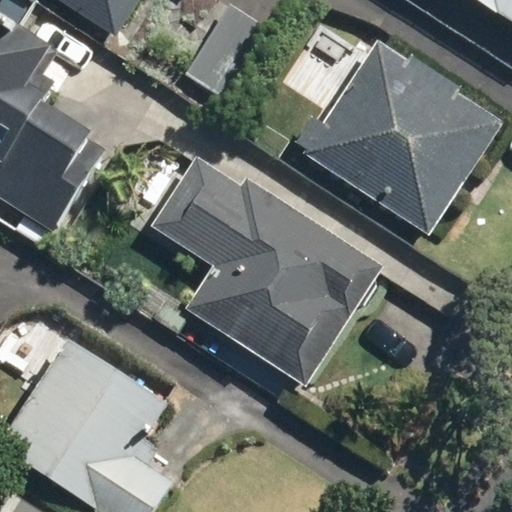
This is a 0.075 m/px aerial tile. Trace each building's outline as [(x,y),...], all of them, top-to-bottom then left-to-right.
[(55,0),(122,40),(146,0),(55,0)] [(511,0),(473,0),(511,25),(511,0)] [(190,75),(217,91),(232,67),(244,75),(272,31),(233,6),(190,75)] [(121,135),(38,87),(37,88),(59,53),(0,17),(0,197),(63,234),(121,135)] [(372,57),(322,26),(284,85),(324,110),(299,149),(441,239),(511,126),(511,115),(385,36),(372,57)] [(243,183),(199,154),(177,187),(144,165),(120,200),(151,220),(145,228),(212,272),(192,303),(319,386),(394,271),(249,175),(243,183)] [(84,337),(7,445),(101,511),(124,511),(194,415),(84,337)] [(2,511),(45,511),(13,494),(2,511)]
